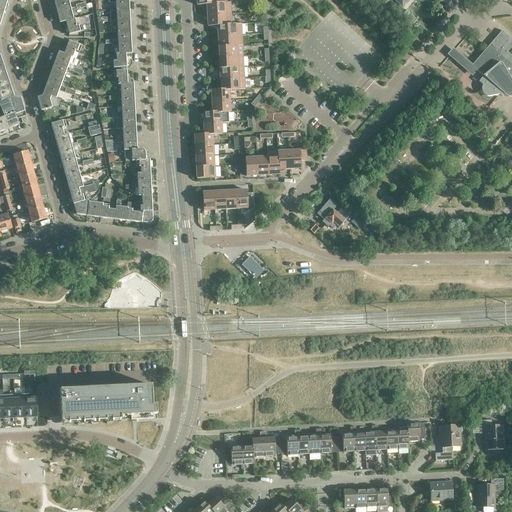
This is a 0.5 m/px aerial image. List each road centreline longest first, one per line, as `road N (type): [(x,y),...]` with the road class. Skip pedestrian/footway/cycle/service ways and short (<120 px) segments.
road 1 (secondary): [(160,466),(179,431),(190,367),(182,244)]
road 2 (unknown): [(511,335),(382,337),(296,368)]
road 3 (unclassified): [(182,244),(269,236),(277,216),(327,166)]
road 4 (residential): [(160,466),(107,439),(0,436)]
road 5 (residential): [(171,139),(148,132),(140,107),(137,0)]
road 6 (residential): [(171,139),(194,110),(178,0)]
road 7 (secondary): [(171,139),(162,0)]
